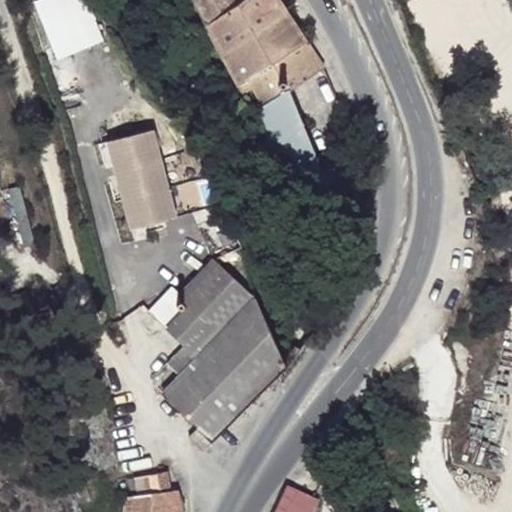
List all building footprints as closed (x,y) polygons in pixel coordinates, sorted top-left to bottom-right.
[(60,59),(109,38),(92,0),(37,0),(35,1),(60,59)] [(281,0),(193,0),(248,109),(281,87),(321,62),(281,0)] [(281,87),(248,109),(304,218),(334,192),(281,87)] [(136,229),(186,215),(162,125),(100,142),(107,167),(118,164),(136,229)] [(181,306),(169,321),(177,329),(175,347),(187,357),(199,346),(190,330),(197,324),(191,314),(235,290),(206,265),(176,299),(181,306)] [(171,382),(161,398),(203,434),(215,443),(275,359),(243,300),(235,290),(191,314),(197,324),(190,330),(199,346),(187,357),(171,382)] [(177,329),(169,321),(161,335),(175,347),(177,329)] [(160,370),(171,382),(187,357),(175,347),(160,370)] [(206,453),(215,443),(203,434),(197,445),(206,453)] [(133,486),(133,501),(154,498),(151,482),(133,486)] [(276,511),(309,511),(314,502),(293,492),(287,489),(276,511)] [(121,511),(180,511),(171,494),(154,498),(133,501),(122,503),(121,511)]
